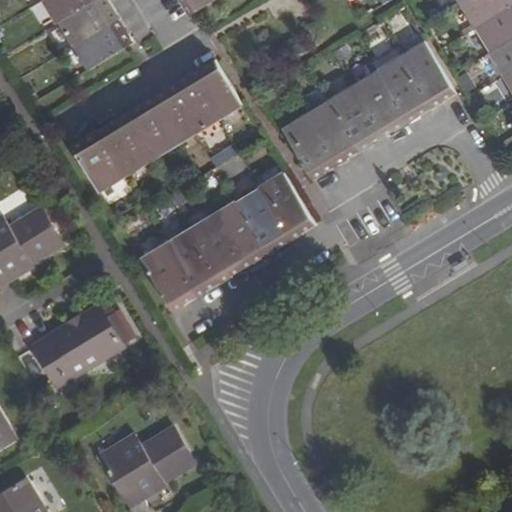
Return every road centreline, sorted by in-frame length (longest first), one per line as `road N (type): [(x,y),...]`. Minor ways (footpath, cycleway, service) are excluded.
road 1 (residential): [(511,200),(449,115),(333,182),(357,219),(181,324)]
road 2 (tertiary): [(511,203),(290,346),(265,427),(305,511)]
road 3 (residential): [(74,119),(179,56),(146,0)]
road 4 (residential): [(103,262),(0,324)]
